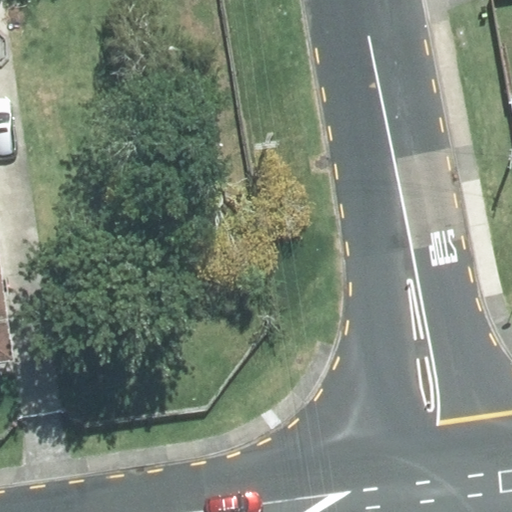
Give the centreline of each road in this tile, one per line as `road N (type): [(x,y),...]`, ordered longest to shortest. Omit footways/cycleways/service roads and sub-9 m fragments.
road 1 (residential): [(400,495),(339,47),(348,0)]
road 2 (residential): [(379,0),(401,36),(462,341),(499,481)]
road 3 (secondary): [(400,495),(279,511)]
